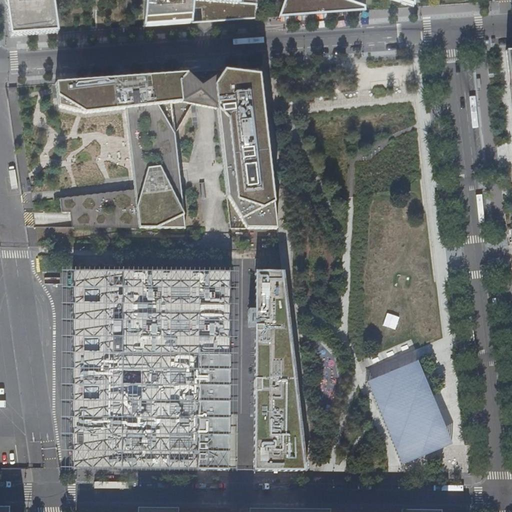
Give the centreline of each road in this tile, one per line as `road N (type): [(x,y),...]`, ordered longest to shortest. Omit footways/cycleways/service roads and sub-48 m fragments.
road 1 (unclassified): [(451,29),(500,495)]
road 2 (residential): [(451,29),(0,61)]
road 3 (unclassified): [(500,495),(48,493)]
